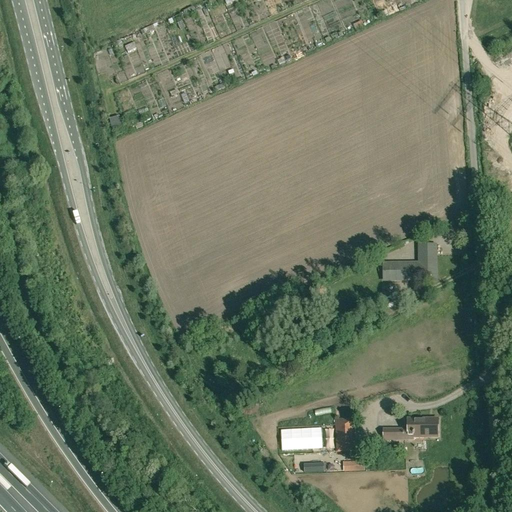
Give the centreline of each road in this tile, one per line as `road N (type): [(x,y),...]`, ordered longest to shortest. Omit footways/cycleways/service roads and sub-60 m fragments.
road 1 (secondary): [(22,0),(85,251),(120,317)]
road 2 (secondary): [(120,317),(39,0)]
road 3 (unclassified): [(484,324),(464,0)]
road 4 (secondary): [(256,511),(181,423),(120,317)]
road 5 (unknown): [(103,96),(310,0)]
road 6 (motorway): [(111,511),(0,338)]
road 7 (track): [(497,511),(484,324)]
